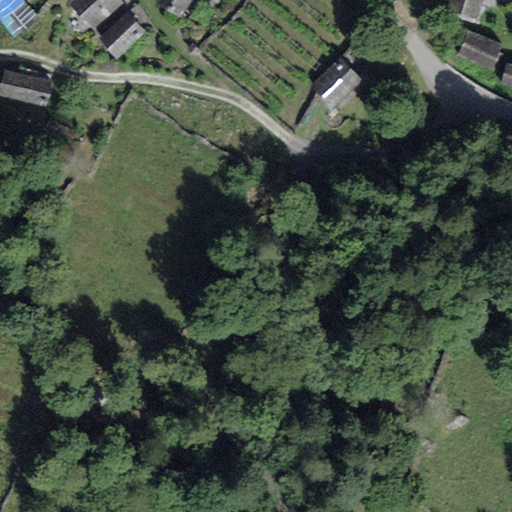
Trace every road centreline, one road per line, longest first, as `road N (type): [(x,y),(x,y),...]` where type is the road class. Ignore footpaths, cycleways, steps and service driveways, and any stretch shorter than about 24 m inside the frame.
road 1 (track): [(511,207),(360,176),(213,93),(0,55)]
road 2 (unclassified): [(366,0),(438,78),(469,99),(511,111)]
